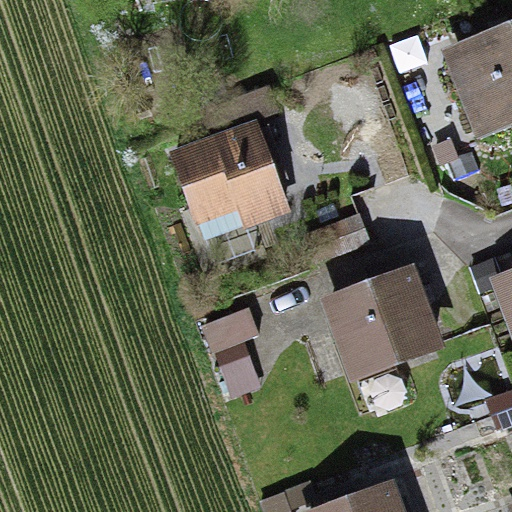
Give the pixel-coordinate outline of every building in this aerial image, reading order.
[(511,32),(511,33),(501,37),(456,55),(486,129),(511,118),(511,32)] [(254,131),(174,163),(200,227),(234,214),(242,236),(288,218),(254,131)] [(358,215),(304,236),(314,262),(368,241),(358,215)] [(411,279),(332,310),(357,375),(437,344),(411,279)] [(511,284),(503,288),(511,311),(511,284)] [(240,369),(228,334),(206,342),(218,376),(240,369)] [(394,511),(388,494),(338,511),(394,511)]
